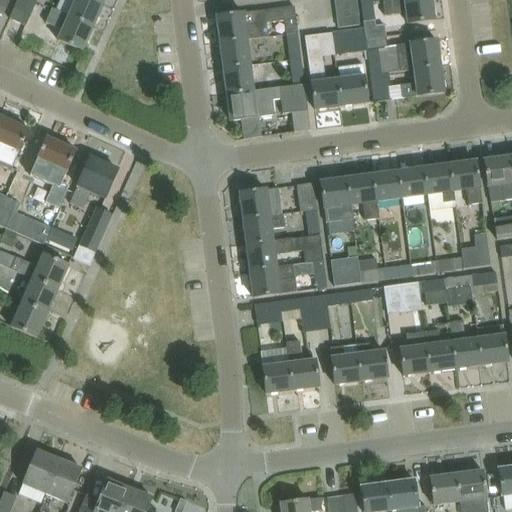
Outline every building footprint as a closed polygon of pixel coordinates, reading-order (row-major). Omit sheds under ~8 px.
[(0,0),(0,16),(2,17),(10,0),(0,0)] [(37,1),(33,0),(17,0),(9,20),(25,27),(37,1)] [(60,0),(56,10),(69,16),(69,17),(93,28),(104,4),(95,0),(60,0)] [(430,0),(382,0),(385,16),(405,13),(407,25),(434,21),(430,0)] [(384,25),(376,26),(372,3),(361,4),(364,28),(365,40),(386,38),(384,25)] [(355,4),(335,7),(336,18),(357,15),(355,4)] [(284,21),(286,35),(298,34),(294,7),(216,17),(220,44),(246,40),(268,37),(266,24),(284,21)] [(56,10),(52,9),(45,23),(62,30),(58,41),(82,52),(93,28),(69,17),(69,16),(56,10)] [(357,15),(336,18),(338,29),(358,26),(357,15)] [(332,33),(330,33),(333,55),(367,51),(365,40),(364,28),(332,32),(332,33)] [(304,37),(314,111),(340,108),(337,81),(325,82),(321,57),(333,55),(330,33),(304,37)] [(298,34),(286,35),(289,61),(302,59),(298,34)] [(388,74),(413,71),(440,67),(436,41),(387,48),(386,38),(365,40),(367,51),(370,77),(388,74)] [(223,69),(250,66),(246,40),(220,44),(223,69)] [(290,68),(292,87),(305,85),(303,67),(302,59),(289,61),(290,68)] [(223,69),(226,95),(253,92),(250,66),(223,69)] [(362,66),(336,69),(338,80),(337,81),(340,108),(367,104),(365,84),(364,77),(363,77),(362,66)] [(414,85),(401,87),(402,99),(444,94),(440,67),(413,71),(414,84),(414,85)] [(388,74),(370,77),(371,83),(374,103),(391,101),(390,88),(389,87),(388,74)] [(292,87),(279,88),(281,100),(282,114),(291,114),(293,134),(310,132),(305,92),(305,85),(292,87)] [(253,92),(226,95),(230,122),(274,116),(273,101),(281,100),(279,88),(253,92)] [(0,118),(0,162),(12,167),(28,131),(0,118)] [(47,183),(60,188),(76,152),(47,139),(37,161),(54,168),(47,183)] [(489,203),(511,200),(511,175),(510,158),(484,161),(489,203)] [(69,205),(83,211),(91,194),(105,200),(118,171),(90,159),(69,205)] [(475,163),(448,166),(453,202),(454,202),(460,246),(469,245),(465,206),(481,204),(479,189),(478,182),(475,163)] [(448,166),(423,170),(426,196),(442,194),(443,203),(453,202),(448,166)] [(423,170),(397,173),(401,200),(426,196),(423,170)] [(397,173),(371,176),(375,203),(376,203),(398,200),(401,200),(397,173)] [(346,180),(350,207),(351,206),(362,205),(364,222),(378,220),(378,213),(376,203),(375,203),(371,176),(346,180)] [(0,226),(5,229),(10,216),(16,203),(24,184),(14,179),(6,198),(0,195),(0,226)] [(346,180),(320,183),(323,203),(324,210),(326,224),(353,220),(351,206),(350,207),(346,180)] [(300,213),(305,212),(317,211),(313,184),(296,187),(300,213)] [(239,194),(243,221),(269,218),(269,217),(281,216),(277,189),(239,194)] [(10,216),(5,229),(7,230),(18,235),(43,246),(51,229),(17,214),(21,205),(16,203),(10,216)] [(90,267),(112,217),(96,209),(72,259),(90,267)] [(308,239),(320,237),(317,211),(305,212),(308,237),(308,239)] [(269,217),(269,218),(243,221),(246,247),(273,243),(273,241),(271,230),(285,228),(283,215),(281,216),(269,217)] [(511,237),(511,216),(493,220),(496,240),(511,237)] [(53,229),(48,240),(60,246),(65,235),(53,229)] [(469,248),(460,249),(461,258),(463,269),(490,266),(486,234),(473,235),(475,247),(469,248)] [(0,236),(0,265),(23,275),(58,290),(68,267),(42,255),(37,267),(0,250),(0,245),(3,238),(0,236)] [(305,264),(311,263),(312,265),(324,263),(320,237),(308,239),(308,237),(273,241),(273,243),(246,247),(250,273),(292,267),(291,253),(303,251),(304,264),(305,264)] [(501,258),(511,256),(511,244),(499,246),(501,258)] [(360,283),(356,257),(331,261),(334,287),(360,283)] [(453,259),(435,261),(436,273),(455,270),(453,259)] [(376,261),(357,263),(360,283),(378,281),(377,269),(376,261)] [(428,262),(409,265),(411,276),(429,274),(428,262)] [(327,288),(324,263),(312,265),(311,263),(305,264),(306,273),(313,273),(315,290),(327,288)] [(402,266),(383,268),(385,280),(403,277),(402,266)] [(296,293),(292,267),(250,273),(253,299),(296,293)] [(468,276),(471,304),(473,304),(471,287),(476,286),(477,294),(498,292),(495,272),(468,276)] [(23,275),(13,299),(21,302),(47,314),(58,290),(23,275)] [(442,279),(444,291),(445,291),(447,308),(471,304),(468,276),(442,279)] [(416,283),(420,311),(422,311),(419,294),(444,291),(442,279),(416,283)] [(383,288),(386,310),(387,310),(387,316),(420,311),(416,283),(383,288)] [(371,289),(348,293),(350,304),(373,301),(371,289)] [(315,298),(319,330),(330,329),(328,307),(350,304),(348,293),(315,298)] [(319,330),(315,298),(280,302),(282,322),(284,322),(283,313),(299,311),(302,333),(319,330)] [(18,309),(11,327),(36,339),(47,314),(21,302),(21,304),(18,309)] [(280,302),(254,306),(257,325),(282,322),(280,302)] [(451,344),(454,370),(480,367),(476,341),(464,342),(462,321),(449,323),(451,344)] [(507,363),(504,337),(502,326),(477,330),(478,340),(476,341),(480,367),(507,363)] [(438,330),(423,332),(428,373),(454,370),(451,344),(441,345),(438,330)] [(403,377),(428,373),(423,332),(405,334),(406,350),(399,351),(403,377)] [(299,341),(285,343),(286,349),(288,365),(292,391),(319,388),(316,368),(315,362),(302,363),(299,341)] [(371,355),(369,344),(355,345),(360,382),(387,379),(385,367),(387,367),(387,363),(385,363),(384,353),(371,355)] [(334,386),(360,382),(355,345),(329,349),(334,386)] [(288,365),(262,368),(266,395),(292,391),(288,365)] [(36,451),(22,487),(44,496),(59,461),(36,451)] [(81,470),(59,461),(44,496),(67,505),(81,470)] [(511,467),(498,470),(502,498),(503,498),(505,511),(511,510),(511,467)] [(483,472),(455,475),(459,504),(460,511),(487,511),(487,509),(486,500),(485,492),(483,472)] [(455,475),(430,479),(433,507),(459,504),(455,475)] [(107,480),(99,500),(94,511),(120,511),(129,490),(107,480)] [(414,481),(387,484),(390,510),(390,511),(394,511),(418,509),(417,507),(416,500),(414,481)] [(387,484),(361,487),(362,494),(364,507),(364,511),(390,511),(390,510),(387,484)] [(146,511),(152,499),(129,490),(120,511),(146,511)] [(4,493),(0,502),(0,511),(9,511),(16,498),(4,493)] [(327,499),(328,511),(357,511),(356,494),(336,497),(327,499)] [(78,511),(94,511),(99,500),(86,495),(78,511)] [(180,499),(174,511),(182,511),(187,502),(180,499)] [(321,511),(320,499),(280,505),(280,511),(321,511)]
